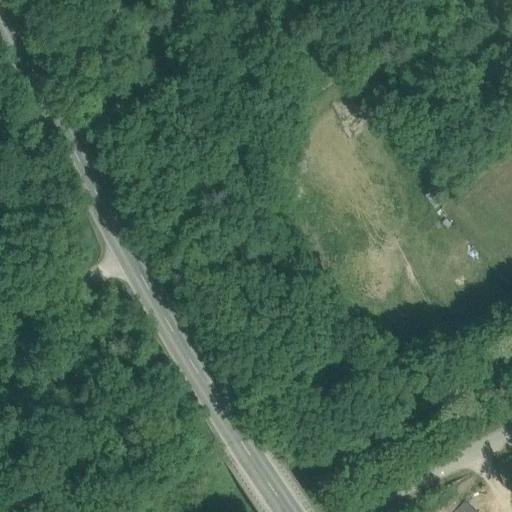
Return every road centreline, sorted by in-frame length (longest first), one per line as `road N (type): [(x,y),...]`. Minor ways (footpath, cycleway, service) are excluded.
road 1 (secondary): [(287,511),(128,254)]
road 2 (secondary): [(128,254),(1,0)]
road 3 (unclassified): [(0,335),(128,254)]
road 4 (unclassified): [(377,511),(511,442)]
